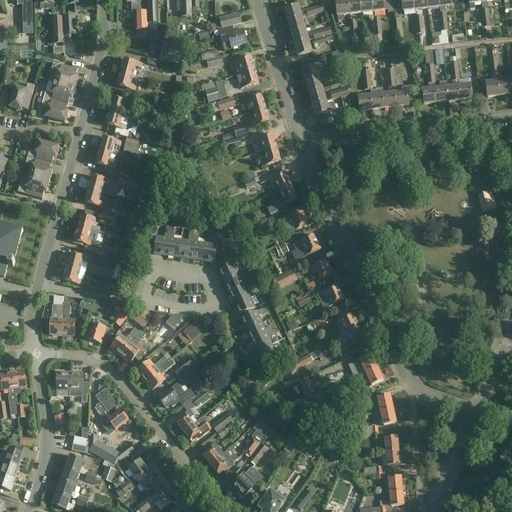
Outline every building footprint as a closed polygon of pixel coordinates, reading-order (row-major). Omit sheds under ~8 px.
[(23,25),(33,24),(31,0),(6,0),(12,0),(12,1),(17,0),(17,5),(23,6),(23,16),(23,25)] [(40,0),(41,5),(46,5),(46,11),(54,10),(53,5),(55,4),(54,0),(40,0)] [(69,0),(69,5),(75,5),(75,11),(84,11),(84,4),(85,4),(85,0),(69,0)] [(125,0),(126,4),(131,4),(131,9),(139,9),(139,4),(140,4),(140,0),(125,0)] [(191,0),(180,0),(181,18),(192,17),(191,0)] [(308,17),(306,11),(300,13),(298,7),(305,5),(303,0),(294,0),(296,7),(284,10),(288,23),(302,19),(308,17)] [(349,16),(348,0),(335,1),(336,4),(330,5),(334,14),(337,13),(337,18),(338,18),(338,22),(344,22),(344,17),(349,16)] [(360,0),(348,0),(349,16),(362,15),(360,0)] [(374,14),(372,0),(360,0),(362,15),(374,14)] [(372,0),(374,14),(386,12),(386,11),(388,11),(389,14),(394,14),(392,0),(372,0)] [(416,10),(414,0),(401,0),(403,12),(416,10)] [(426,0),(414,0),(416,10),(417,17),(422,16),(422,10),(428,9),(426,0)] [(441,8),(440,0),(426,0),(428,9),(441,8)] [(485,10),(484,0),(468,0),(469,4),(470,4),(475,4),(482,3),(482,10),(485,10)] [(500,0),(484,0),(485,10),(488,10),(487,2),(494,2),(494,4),(501,3),(500,0)] [(158,4),(154,4),(149,4),(150,25),(159,25),(158,4)] [(314,9),(316,15),(325,12),(324,6),(314,9)] [(314,9),(306,11),(308,17),(316,15),(314,9)] [(489,10),(488,10),(485,10),(482,10),(481,10),(482,19),(489,18),(489,10)] [(136,31),(148,31),(148,13),(135,13),(136,31)] [(447,14),(442,14),(439,14),(440,24),(448,23),(447,14)] [(239,15),(219,19),(221,29),(241,24),(239,15)] [(65,36),(72,36),(77,36),(76,17),(63,17),(63,36),(65,36)] [(62,18),(54,19),(55,45),(64,45),(62,18)] [(490,27),(489,18),(482,19),(483,29),(490,27)] [(305,30),(302,19),(288,23),(291,34),(305,30)] [(0,64),(4,65),(8,33),(5,32),(6,22),(0,20),(0,64)] [(449,33),(448,23),(440,24),(441,33),(449,33)] [(232,27),(219,31),(225,51),(247,45),(244,32),(234,34),(232,27)] [(330,28),(321,31),(323,37),(332,35),(330,28)] [(305,30),(291,34),(295,45),(308,42),(314,40),(313,34),(306,35),(305,30)] [(159,31),(149,32),(149,43),(159,42),(159,31)] [(323,37),(321,31),(313,34),(314,40),(323,37)] [(332,36),(315,41),(313,42),(315,47),(334,41),(332,36)] [(179,40),(169,42),(171,49),(181,46),(179,40)] [(312,53),(308,42),(295,45),(298,57),(312,53)] [(165,49),(162,60),(176,63),(177,61),(185,61),(184,51),(177,52),(165,49)] [(435,52),(436,66),(444,66),(443,51),(435,52)] [(216,52),(201,55),(202,61),(218,57),(216,52)] [(43,62),(53,64),(54,59),(44,56),(43,62)] [(221,57),(207,61),(208,68),(223,65),(221,57)] [(243,75),(255,71),(251,57),(233,63),(234,67),(240,66),(243,75)] [(18,60),(7,60),(7,69),(15,69),(15,65),(18,65),(18,60)] [(121,73),(133,76),(135,69),(141,70),(142,65),(124,60),(121,73)] [(54,83),(75,89),(78,77),(76,77),(78,70),(53,64),(52,71),(57,72),(54,83)] [(332,68),(334,74),(343,72),(341,65),(332,68)] [(434,65),(427,66),(428,75),(435,74),(434,65)] [(306,83),(319,79),(316,66),(302,70),(306,83)] [(334,74),(332,68),(323,70),(325,77),(334,74)] [(255,71),(243,75),(245,83),(239,85),(241,89),(259,84),(255,71)] [(370,72),(367,72),(363,73),(364,82),(371,82),(370,72)] [(133,76),(121,73),(117,87),(135,92),(136,88),(131,86),(133,76)] [(436,84),(435,74),(428,75),(429,84),(433,84),(435,84),(436,84)] [(499,81),(499,76),(496,77),(498,98),(511,96),(511,91),(511,80),(499,81)] [(496,77),(491,77),(492,82),(486,83),(487,99),(498,98),(496,77)] [(323,90),(319,79),(306,83),(309,94),(323,90)] [(371,82),(364,82),(365,92),(369,91),(372,91),(371,82)] [(436,88),(435,84),(433,84),(435,105),(449,103),(447,87),(447,82),(440,83),(440,88),(436,88)] [(75,89),(54,83),(51,94),(46,92),(45,94),(42,93),(41,98),(44,99),(68,105),(70,100),(72,100),(75,89)] [(433,84),(429,84),(430,89),(422,90),(424,106),(435,105),(433,84)] [(471,84),(459,86),(461,102),(473,101),(471,84)] [(15,88),(10,108),(21,112),(22,109),(28,111),(35,87),(28,85),(26,91),(15,88)] [(459,86),(447,87),(449,103),(461,102),(459,86)] [(396,88),(389,88),(390,93),(383,94),(385,110),(398,109),(396,93),(396,88)] [(221,100),(217,89),(205,92),(209,104),(221,100)] [(341,97),(349,95),(348,89),(331,94),(332,100),(341,97)] [(377,95),(369,95),(371,112),(385,110),(383,94),(382,89),(377,90),(377,95)] [(323,90),(309,94),(312,106),(326,102),(323,90)] [(369,91),(365,92),(365,96),(358,97),(360,113),(371,112),(369,95),(369,91)] [(396,93),(398,109),(409,108),(409,103),(416,102),(415,91),(407,92),(407,91),(396,93)] [(154,95),(144,92),(142,100),(152,103),(154,95)] [(352,111),(349,95),(341,97),(345,112),(352,111)] [(254,113),(266,109),(262,96),(244,101),(245,106),(251,104),(254,113)] [(168,107),(170,102),(170,101),(160,98),(159,105),(168,107)] [(68,105),(44,99),(42,105),(48,107),(45,118),(66,124),(69,112),(67,111),(68,105)] [(110,113),(122,116),(125,107),(131,109),(132,104),(114,99),(110,113)] [(233,99),(218,103),(220,112),(236,107),(233,99)] [(170,102),(168,107),(178,110),(180,105),(170,102)] [(327,106),(326,102),(312,106),(316,117),(336,111),(334,104),(327,106)] [(266,109),(254,113),(256,122),(251,123),(252,128),(270,123),(266,109)] [(229,111),(220,114),(223,122),(231,119),(229,111)] [(122,116),(110,113),(106,126),(124,131),(126,126),(120,124),(122,116)] [(245,127),(234,130),(236,138),(248,135),(245,127)] [(265,152),(277,148),(273,135),(255,140),(257,145),(263,143),(265,152)] [(103,138),(100,151),(112,154),(114,146),(120,147),(121,143),(103,138)] [(125,146),(138,150),(139,142),(127,139),(125,146)] [(240,147),(238,139),(227,142),(229,150),(240,147)] [(30,151),(28,158),(52,165),(54,159),(56,159),(59,147),(38,142),(35,153),(30,151)] [(277,148),(265,152),(267,160),(262,162),(263,167),(281,162),(277,148)] [(112,154),(100,151),(96,165),(114,170),(115,165),(110,164),(112,154)] [(52,165),(28,158),(26,163),(26,164),(32,166),(29,177),(50,182),(53,171),(51,170),(52,165)] [(137,176),(124,172),(123,178),(136,181),(137,176)] [(281,191),(292,186),(286,173),(269,181),(272,185),(277,183),(281,191)] [(50,182),(29,177),(26,188),(20,186),(18,193),(43,200),(44,193),(47,194),(50,182)] [(89,190),(102,194),(104,185),(109,187),(111,182),(93,177),(89,190)] [(144,194),(146,185),(119,178),(117,187),(144,194)] [(257,186),(255,180),(244,184),(247,190),(257,186)] [(292,186),(281,191),(284,199),(279,201),(281,206),(298,199),(292,186)] [(102,194),(89,190),(85,204),(103,209),(105,204),(99,202),(102,194)] [(216,200),(212,192),(206,196),(210,203),(216,200)] [(492,193),(478,197),(483,214),(496,210),(492,193)] [(279,212),(276,206),(267,210),(271,216),(279,212)] [(302,210),(286,218),(289,224),(292,222),(296,231),(310,224),(307,218),(306,218),(302,210)] [(117,219),(104,215),(103,215),(101,215),(100,220),(82,215),(79,229),(98,234),(100,228),(98,228),(99,225),(114,229),(117,219)] [(140,219),(127,215),(126,221),(139,225),(140,219)] [(0,277),(5,278),(8,266),(14,268),(24,230),(0,223),(0,277)] [(157,237),(154,255),(167,257),(170,233),(171,227),(166,226),(165,238),(157,237)] [(98,234),(79,229),(75,243),(85,246),(84,251),(96,255),(108,258),(110,250),(93,245),(94,243),(96,243),(98,234)] [(175,234),(170,233),(167,257),(179,258),(181,241),(174,240),(175,234)] [(188,242),(181,241),(179,258),(191,260),(194,236),(189,236),(188,242)] [(199,237),(194,236),(191,260),(202,262),(205,244),(198,243),(199,237)] [(296,251),(300,260),(322,250),(319,243),(317,243),(314,236),(298,243),(293,245),(296,251)] [(205,244),(202,262),(215,263),(217,246),(218,240),(213,239),(212,245),(205,244)] [(289,252),(285,244),(279,248),(283,256),(289,252)] [(72,254),(68,268),(80,271),(83,263),(88,265),(90,259),(72,254)] [(115,260),(108,258),(96,255),(93,264),(112,270),(115,260)] [(326,261),(310,268),(313,274),(316,272),(320,281),(333,275),(330,268),(329,268),(326,261)] [(224,283),(240,275),(237,269),(243,266),(240,262),(235,264),(219,272),(224,283)] [(80,271),(68,268),(64,282),(82,287),(83,282),(78,280),(80,271)] [(298,281),(293,271),(274,280),(279,290),(298,281)] [(240,275),(224,283),(229,294),(251,283),(249,279),(243,282),(240,275)] [(251,283),(229,294),(234,305),(250,297),(247,291),(253,288),(251,283)] [(313,283),(308,285),(311,292),(316,289),(313,283)] [(337,286),(322,294),(324,299),(328,298),(332,306),(345,300),(342,294),(341,294),(337,286)] [(240,316),(256,308),(250,297),(234,305),(240,316)] [(312,304),(308,297),(297,303),(300,309),(312,304)] [(64,304),(64,306),(63,338),(74,339),(75,321),(70,321),(71,304),(64,304)] [(63,338),(64,306),(53,306),(52,321),(50,321),(49,338),(63,338)] [(246,330),(262,323),(259,317),(268,312),(266,308),(257,312),(241,319),(246,330)] [(144,330),(153,318),(144,310),(140,314),(135,311),(129,318),(144,330)] [(120,327),(127,318),(126,316),(122,313),(121,312),(120,312),(112,321),(120,327)] [(337,328),(341,336),(359,328),(353,315),(335,324),(337,328)] [(172,316),(166,324),(174,330),(173,331),(177,334),(194,320),(172,316)] [(95,319),(87,339),(101,344),(108,324),(100,321),(95,319)] [(327,326),(323,319),(312,325),(315,331),(327,326)] [(205,333),(196,322),(182,334),(191,344),(205,333)] [(124,323),(117,333),(121,335),(128,326),(124,323)] [(266,330),(262,323),(246,330),(252,342),(273,332),(271,327),(266,330)] [(166,324),(159,333),(167,338),(164,341),(165,342),(166,343),(177,334),(173,331),(174,330),(166,324)] [(314,330),(311,324),(306,327),(309,333),(314,330)] [(365,341),(359,328),(341,336),(345,344),(347,349),(349,348),(359,344),(365,341)] [(119,358),(138,334),(134,331),(133,331),(132,330),(127,335),(129,336),(126,340),(121,336),(109,350),(119,358)] [(141,331),(138,334),(119,358),(129,367),(146,347),(140,342),(145,335),(141,331)] [(275,336),(273,332),(252,342),(256,352),(273,345),(270,338),(275,336)] [(167,338),(159,333),(152,343),(160,349),(165,342),(164,341),(167,338)] [(276,351),(273,345),(256,352),(262,364),(278,356),(283,353),(281,349),(276,351)] [(342,347),(337,350),(342,358),(348,355),(342,347)] [(240,361),(231,350),(224,356),(233,366),(240,361)] [(319,358),(317,354),(316,352),(310,355),(311,358),(313,360),(319,358)] [(352,364),(358,377),(366,374),(378,368),(372,355),(352,364)] [(145,382),(171,361),(172,360),(169,356),(153,367),(150,363),(137,373),(145,382)] [(313,362),(313,360),(311,358),(300,364),(290,371),(293,375),(302,367),(313,362)] [(190,359),(173,372),(178,377),(194,364),(190,359)] [(171,361),(145,382),(152,391),(164,381),(161,377),(175,366),(171,361)] [(12,371),(16,395),(22,394),(21,387),(28,386),(25,369),(12,371)] [(178,386),(181,389),(186,386),(185,386),(197,377),(190,369),(177,378),(181,384),(178,386)] [(384,381),(378,369),(366,374),(372,386),(384,381)] [(16,395),(12,371),(7,372),(7,370),(2,371),(2,373),(0,373),(3,389),(10,388),(11,394),(9,395),(12,414),(18,413),(18,405),(17,400),(16,395)] [(70,392),(70,372),(57,371),(57,392),(70,392)] [(70,372),(70,392),(70,397),(82,397),(82,404),(87,404),(87,395),(89,395),(89,383),(83,383),(83,372),(70,372)] [(316,394),(309,378),(299,383),(306,399),(316,394)] [(254,381),(248,387),(254,393),(260,387),(254,381)] [(181,389),(178,386),(178,385),(158,399),(166,409),(170,406),(172,408),(180,402),(183,407),(192,400),(195,398),(190,391),(185,395),(181,389)] [(194,390),(198,395),(205,390),(201,385),(194,390)] [(343,392),(341,387),(326,394),(329,399),(343,392)] [(103,417),(115,408),(117,406),(105,391),(97,397),(101,403),(96,407),(103,416),(103,417)] [(196,400),(195,398),(192,400),(197,406),(210,396),(206,392),(196,400)] [(372,400),(369,394),(364,397),(367,402),(372,400)] [(380,413),(393,410),(390,396),(377,399),(380,413)] [(293,407),(288,398),(281,402),(287,411),(293,407)] [(18,405),(18,413),(18,418),(30,418),(29,405),(18,405)] [(103,417),(103,416),(99,420),(110,435),(129,421),(120,410),(118,411),(115,408),(103,417)] [(280,419),(285,415),(280,409),(275,413),(280,419)] [(393,410),(380,413),(384,427),(396,424),(393,410)] [(193,416),(190,412),(190,411),(180,419),(181,420),(176,423),(178,426),(177,427),(183,434),(194,426),(189,419),(193,416)] [(212,427),(215,431),(217,434),(233,421),(230,417),(228,414),(212,427)] [(194,426),(183,434),(183,435),(182,436),(186,441),(187,440),(190,444),(196,439),(197,440),(211,429),(207,423),(203,419),(194,426)] [(240,437),(237,433),(231,438),(234,442),(240,437)] [(386,453),(399,452),(398,438),(384,439),(386,453)] [(224,448),(230,444),(228,441),(227,440),(222,445),(224,448)] [(244,452),(250,457),(261,445),(254,440),(244,452)] [(98,442),(89,452),(107,463),(114,467),(135,451),(130,445),(119,454),(98,442)] [(73,444),(71,451),(84,453),(85,447),(73,444)] [(211,466),(224,454),(219,449),(215,444),(206,451),(207,453),(203,456),(211,466)] [(306,452),(315,456),(319,449),(309,444),(306,452)] [(249,461),(255,466),(268,450),(262,445),(249,461)] [(1,462),(3,463),(19,469),(23,459),(24,460),(25,455),(24,455),(25,453),(9,447),(6,457),(4,457),(1,462)] [(225,453),(224,454),(211,466),(219,476),(223,472),(224,473),(235,464),(234,463),(238,459),(230,450),(226,453),(225,453)] [(399,452),(386,453),(387,468),(400,466),(399,452)] [(291,461),(302,466),(305,459),(294,454),(291,461)] [(70,457),(66,468),(80,473),(84,462),(70,457)] [(132,475),(127,479),(128,480),(128,481),(131,485),(134,488),(139,484),(151,475),(141,461),(129,470),(132,475)] [(19,469),(3,463),(1,469),(0,468),(0,474),(15,480),(18,471),(19,472),(20,469),(19,469)] [(66,468),(61,481),(76,486),(80,473),(66,468)] [(106,468),(102,480),(103,481),(111,483),(116,471),(106,468)] [(257,488),(264,480),(251,468),(232,488),(243,499),(249,494),(251,495),(257,489),(257,488)] [(15,480),(0,474),(0,488),(10,493),(14,483),(15,483),(16,481),(15,480)] [(96,479),(86,475),(85,481),(95,484),(96,479)] [(151,475),(139,484),(144,491),(157,482),(151,475)] [(292,491),(298,482),(294,478),(287,487),(292,491)] [(389,493),(402,492),(401,479),(388,480),(389,493)] [(117,480),(112,484),(116,489),(121,485),(117,480)] [(76,486),(61,481),(57,492),(71,498),(76,486)] [(121,488),(115,492),(118,495),(131,485),(128,481),(120,487),(121,488)] [(164,492),(157,482),(144,491),(149,497),(145,500),(145,501),(148,504),(164,492)] [(87,485),(84,493),(92,496),(95,488),(87,485)] [(131,485),(118,495),(120,499),(134,488),(131,485)] [(264,491),(256,502),(261,505),(259,508),(264,511),(278,511),(285,502),(283,501),(285,498),(278,493),(276,496),(271,491),(269,494),(264,491)] [(71,498),(57,492),(52,507),(66,511),(71,498)] [(164,492),(148,504),(148,505),(151,508),(152,510),(156,506),(160,511),(173,503),(167,496),(164,492)] [(300,511),(312,496),(307,492),(294,507),(300,511)] [(390,501),(391,506),(391,508),(404,507),(402,492),(389,493),(390,501)] [(88,504),(78,500),(76,505),(86,508),(88,504)] [(145,501),(138,507),(134,510),(135,511),(138,511),(141,510),(148,504),(145,501)] [(391,506),(390,501),(381,502),(381,507),(360,509),(360,511),(386,511),(386,507),(391,506)]
